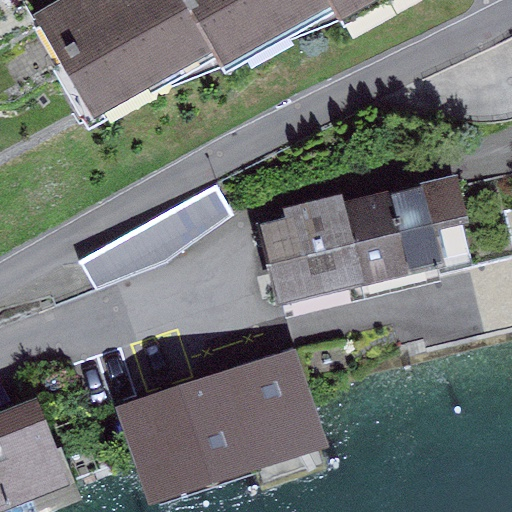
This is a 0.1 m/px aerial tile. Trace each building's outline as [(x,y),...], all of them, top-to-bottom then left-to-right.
[(209,0),(59,0),(115,111),(235,52),(209,0)] [(360,0),(238,0),(265,58),(366,13),(360,0)] [(453,185),(341,214),(362,293),(441,272),(431,237),(464,228),(453,185)] [(290,238),(268,243),(286,312),(362,293),(341,214),(287,228),(290,238)] [(136,463),(151,510),(285,470),(332,456),(313,391),(302,355),(236,377),(119,417),(136,463)] [(0,424),(0,508),(77,477),(47,405),(0,424)]
